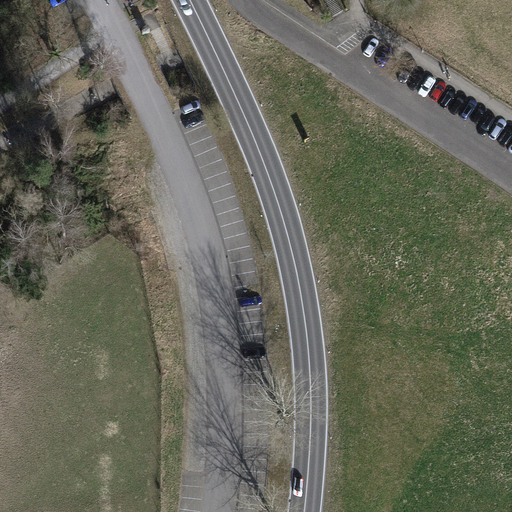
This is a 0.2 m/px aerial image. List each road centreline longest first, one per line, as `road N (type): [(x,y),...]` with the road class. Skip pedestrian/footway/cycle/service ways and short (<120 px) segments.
road 1 (secondary): [(304,511),(310,362),(297,272),(267,170),(190,0)]
road 2 (residential): [(511,180),(245,0)]
road 3 (track): [(116,36),(0,108)]
road 4 (track): [(0,144),(115,88)]
